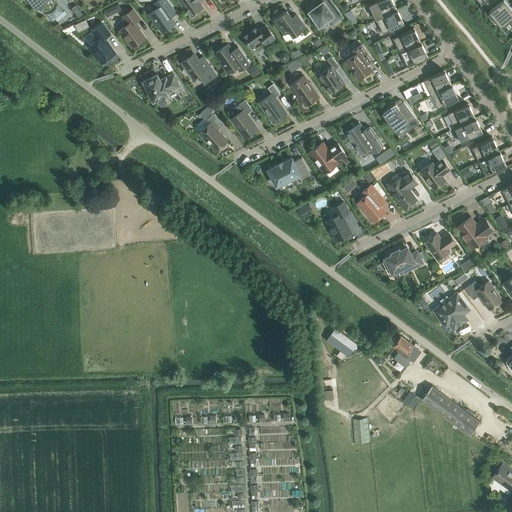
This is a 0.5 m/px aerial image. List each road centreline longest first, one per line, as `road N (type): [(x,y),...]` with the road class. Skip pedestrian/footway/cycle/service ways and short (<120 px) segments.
road 1 (unclassified): [(0,22),(511,409)]
road 2 (residential): [(241,159),(454,53)]
road 3 (residential): [(358,248),(511,171)]
road 4 (residential): [(127,68),(264,0)]
